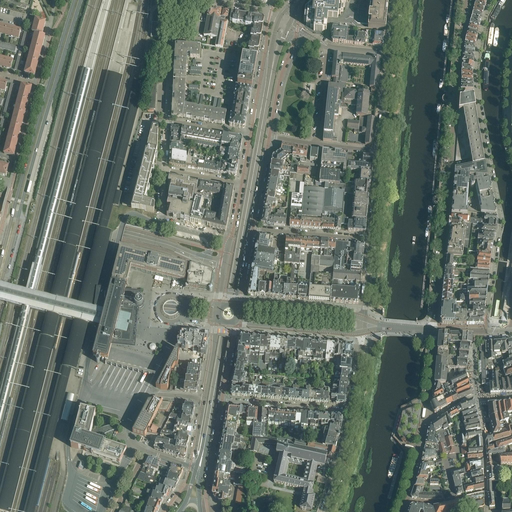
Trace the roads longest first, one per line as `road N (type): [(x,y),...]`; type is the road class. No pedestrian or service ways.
road 1 (tertiary): [(204,445),(264,107)]
road 2 (secondary): [(0,286),(81,0)]
road 3 (secondary): [(74,0),(0,262)]
road 4 (tertiary): [(202,257),(0,201)]
road 5 (residential): [(486,330),(500,223),(488,158)]
road 6 (residential): [(449,165),(466,0)]
road 7 (residential): [(434,330),(449,165)]
road 8 (residential): [(488,158),(475,66),(491,0)]
road 9 (residential): [(485,490),(476,397),(425,416)]
road 10 (residential): [(221,400),(352,411)]
road 11 (residential): [(235,323),(363,330)]
road 12 (residential): [(365,319),(238,305)]
road 13 (residential): [(146,451),(126,431),(144,399),(204,398)]
road 14 (residential): [(165,121),(171,0)]
